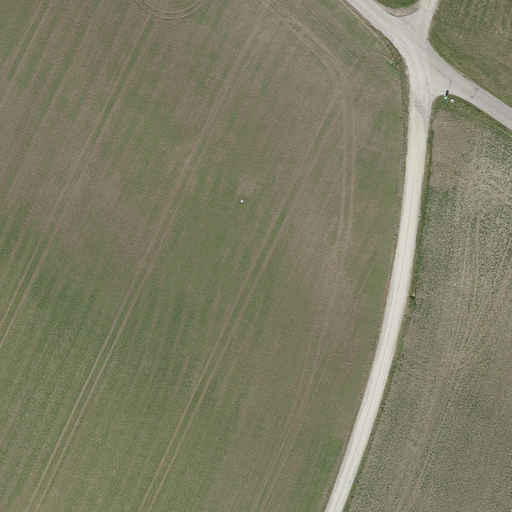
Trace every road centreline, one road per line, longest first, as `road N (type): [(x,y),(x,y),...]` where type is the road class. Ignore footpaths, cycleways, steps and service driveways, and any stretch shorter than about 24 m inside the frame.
road 1 (track): [(442,53),(390,294),(315,511)]
road 2 (unclassified): [(377,0),(511,97)]
